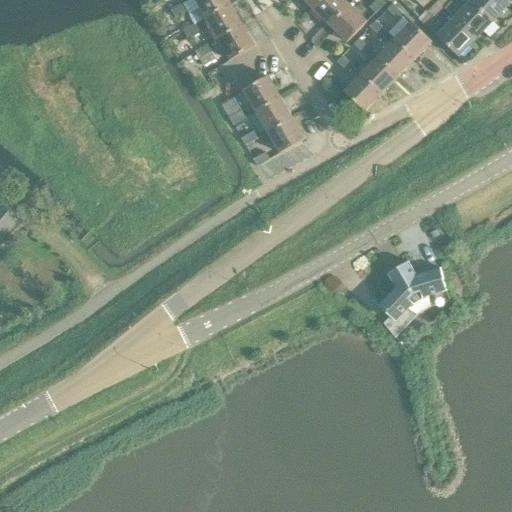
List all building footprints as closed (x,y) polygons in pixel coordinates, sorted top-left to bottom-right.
[(195,0),(207,19),(231,5),(228,0),(195,0)] [(323,0),(303,0),(314,10),(323,0)] [(331,26),(351,6),(344,0),(323,0),(314,10),(331,26)] [(377,0),(370,8),(376,13),(386,3),(382,0),(377,0)] [(439,0),(438,2),(446,9),(454,0),(439,0)] [(472,0),(472,1),(494,22),(511,4),(507,0),(472,0)] [(452,2),(446,9),(455,18),(477,39),(494,22),(472,1),(462,11),(452,2)] [(438,2),(428,12),(436,19),(440,14),(445,19),(443,20),(448,25),(437,36),(459,57),(477,39),(455,18),(446,9),(438,2)] [(172,11),(176,18),(189,11),(184,4),(172,11)] [(393,4),(388,10),(398,20),(403,14),(393,4)] [(219,40),(244,25),(231,5),(207,19),(219,40)] [(368,22),(365,19),(351,6),(331,26),(348,43),(368,22)] [(376,22),(371,27),(381,37),(387,31),(376,22)] [(395,40),(416,60),(433,42),(412,22),(395,40)] [(185,32),(189,39),(201,32),(197,25),(185,32)] [(244,25),(219,40),(232,61),(256,46),(244,25)] [(360,39),(354,45),(365,55),(370,49),(360,39)] [(399,77),(416,60),(395,40),(379,57),(399,77)] [(209,46),(197,53),(201,60),(213,52),(209,46)] [(343,56),(338,62),(348,72),(353,66),(343,56)] [(383,94),(399,77),(379,57),(362,75),(383,94)] [(366,112),(383,94),(362,75),(345,93),(366,112)] [(256,112),(281,97),(269,76),(244,91),(256,112)] [(269,132),(293,118),(281,97),(256,112),(269,132)] [(234,125),(235,125),(243,120),(246,118),(242,111),(230,118),(234,125)] [(293,118),(269,132),(281,154),(306,139),(293,118)] [(243,120),(235,125),(239,132),(248,127),(243,120)] [(254,132),(242,139),(246,146),(258,139),(254,132)] [(254,160),(258,167),(270,160),(266,153),(254,160)] [(0,244),(20,220),(0,203),(0,244)] [(450,300),(441,268),(417,275),(409,262),(388,275),(397,288),(379,306),(403,329),(417,314),(431,306),(450,300)]
